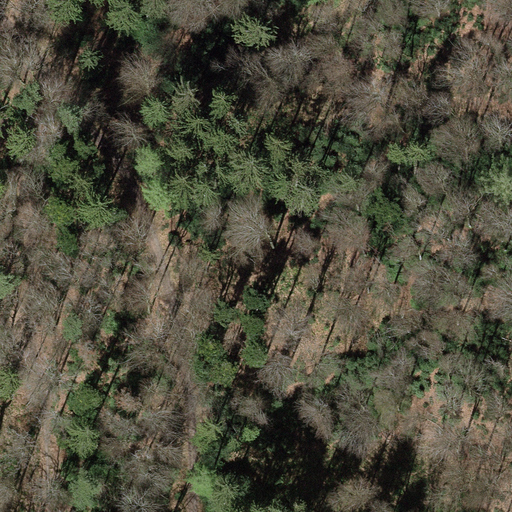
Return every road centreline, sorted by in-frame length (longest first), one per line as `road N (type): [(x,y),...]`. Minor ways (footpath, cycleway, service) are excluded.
road 1 (track): [(188,511),(190,407),(156,237),(110,149),(0,16)]
road 2 (track): [(55,511),(43,324),(0,93)]
road 3 (track): [(192,432),(511,317)]
